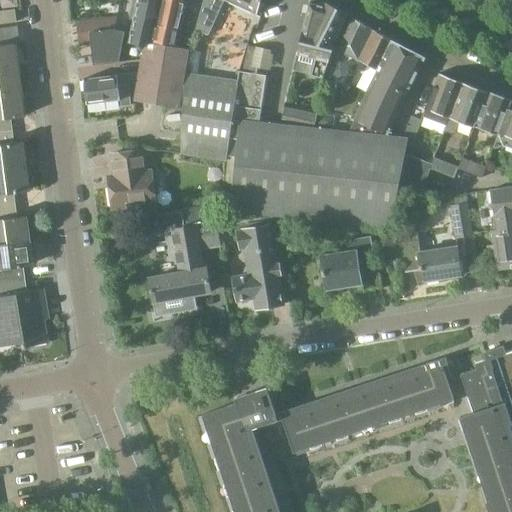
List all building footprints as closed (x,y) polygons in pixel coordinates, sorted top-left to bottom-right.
[(147,42),(147,40),(153,15),(159,15),(162,0),(137,0),(129,42),(144,44),(146,45),(147,42)] [(147,40),(174,46),(183,5),(183,0),(162,0),(159,15),(153,15),(147,40)] [(258,16),(262,0),(204,0),(197,22),(195,29),(209,36),(226,1),(258,16)] [(326,7),(311,4),(306,18),(293,71),(315,76),(315,74),(326,77),(333,51),(339,33),(349,14),(328,3),(326,7)] [(13,7),(0,9),(0,22),(15,20),(13,7)] [(336,47),(356,58),(372,28),(350,15),(336,47)] [(91,44),(90,31),(115,29),(118,17),(77,21),(79,45),(91,44)] [(0,70),(16,69),(12,43),(18,42),(15,25),(0,26),(0,70)] [(356,58),(378,69),(393,40),(372,28),(356,58)] [(115,29),(90,31),(91,44),(94,65),(120,62),(126,31),(115,29)] [(393,40),(378,69),(348,131),(388,135),(425,58),(393,40)] [(185,73),(189,50),(189,48),(147,42),(146,45),(144,44),(139,72),(138,83),(135,100),(180,107),(185,73)] [(189,50),(185,73),(195,74),(198,51),(189,50)] [(16,69),(0,70),(0,94),(19,92),(16,69)] [(388,135),(348,131),(260,122),(267,74),(239,70),(238,80),(195,74),(185,73),(183,152),(228,159),(228,155),(238,156),(232,210),(391,227),(408,137),(388,135)] [(87,104),(120,100),(120,106),(131,104),(129,84),(138,83),(139,72),(84,78),(87,104)] [(450,117),(464,82),(440,72),(426,108),(450,117)] [(461,121),(474,126),(489,90),(488,90),(488,91),(464,82),(450,117),(445,130),(453,133),(455,128),(458,129),(461,121)] [(498,135),(511,101),(511,99),(489,90),(474,126),(475,127),(475,126),(498,135)] [(0,131),(11,130),(9,116),(22,114),(19,92),(0,94),(0,131)] [(287,100),(283,119),(316,126),(320,107),(287,100)] [(511,101),(498,135),(494,147),(495,147),(497,148),(504,145),(511,147),(511,101)] [(321,113),(319,125),(332,128),(333,120),(329,115),(321,113)] [(420,124),(412,121),(407,133),(416,136),(420,124)] [(11,130),(0,131),(0,169),(23,166),(19,141),(12,142),(11,130)] [(115,176),(109,177),(113,207),(157,201),(152,171),(146,172),(143,150),(112,154),(115,176)] [(431,169),(431,168),(433,163),(409,154),(403,169),(427,179),(431,169)] [(435,157),(433,163),(431,168),(431,169),(455,178),(459,169),(458,169),(459,166),(435,157)] [(463,157),(459,166),(458,169),(459,169),(482,178),(487,166),(463,157)] [(0,206),(14,205),(12,192),(26,190),(23,166),(0,169),(0,206)] [(511,186),(491,190),(497,229),(511,226),(511,186)] [(468,203),(467,203),(466,196),(455,198),(456,204),(450,205),(455,239),(474,236),(468,203)] [(14,205),(0,206),(0,243),(25,240),(22,216),(16,217),(14,205)] [(218,223),(216,223),(214,209),(203,210),(202,206),(189,208),(192,226),(174,229),(181,272),(149,277),(153,301),(212,291),(208,268),(203,268),(199,248),(221,244),(218,223)] [(241,225),(242,230),(238,231),(241,248),(252,247),(255,265),(251,274),(236,276),(240,301),(256,298),(258,309),(284,304),(279,274),(281,274),(279,264),(275,264),(269,226),(262,227),(261,222),(241,225)] [(511,226),(497,229),(493,229),(499,269),(511,266),(511,226)] [(458,245),(421,250),(419,238),(417,238),(416,232),(397,235),(399,247),(401,247),(401,248),(403,248),(407,271),(424,268),(425,280),(463,274),(458,245)] [(326,289),(362,283),(361,273),(377,271),(371,236),(348,240),(349,250),(320,255),(326,289)] [(0,281),(24,279),(22,266),(29,265),(25,240),(0,243),(0,281)] [(24,279),(0,281),(0,345),(20,342),(21,347),(46,343),(40,308),(45,308),(42,288),(25,290),(24,279)] [(463,415),(472,443),(494,511),(511,511),(511,349),(506,351),(504,344),(484,351),(487,358),(485,359),(488,367),(463,375),(463,373),(462,373),(473,412),(463,415)] [(280,511),(253,429),(267,424),(277,455),(294,449),(295,452),(454,400),(440,359),(428,363),(430,369),(416,373),(414,368),(402,372),(404,377),(389,382),(387,377),(375,381),(377,386),(363,391),(361,385),(349,389),(351,395),(336,400),(335,394),(323,398),(325,404),(310,408),(308,403),(296,407),(298,412),(278,419),(267,387),(256,390),(235,398),(236,403),(203,414),(203,415),(235,511),(280,511)]
